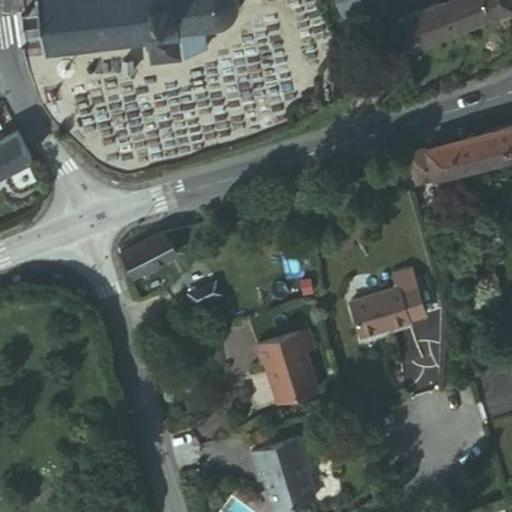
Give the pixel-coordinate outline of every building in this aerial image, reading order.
[(184,59),(207,48),(204,27),(221,23),(225,26),(231,21),(229,18),(233,13),(239,14),(242,8),(237,7),(237,1),(236,0),(36,0),(34,0),(35,7),(39,6),(39,13),(30,15),(29,12),(25,13),(25,15),(22,16),(22,19),(18,19),(19,23),(22,23),(24,31),(20,32),(20,34),(24,35),(24,37),(26,37),(27,40),(34,39),(33,36),(43,33),(46,43),(42,43),(44,50),(47,50),(48,54),(54,52),(54,50),(74,47),(75,51),(82,50),(82,46),(99,44),(99,48),(108,46),(107,44),(124,40),(125,45),(133,43),(132,40),(151,36),(156,61),(184,59)] [(505,0),(455,0),(395,23),(406,50),(509,8),(505,0)] [(511,124),(445,145),(455,176),(511,159),(511,124)] [(0,173),(26,159),(12,134),(0,140),(0,173)] [(174,256),(166,233),(122,254),(127,268),(132,278),(174,256)] [(393,288),(393,290),(410,285),(406,270),(389,276),(393,288)] [(216,285),(204,290),(208,304),(221,299),(216,285)] [(393,288),(344,304),(355,338),(404,322),(404,320),(420,314),(410,285),(393,290),(393,288)] [(208,304),(204,290),(189,296),(194,310),(208,304)] [(300,330),(248,347),(255,365),(261,363),(267,377),(264,382),(272,405),(312,391),(298,350),(306,348),(300,330)] [(296,439),(245,456),(254,483),(261,481),(265,491),(264,494),(269,510),(271,511),(281,511),(312,501),(304,478),(307,472),(296,439)]
